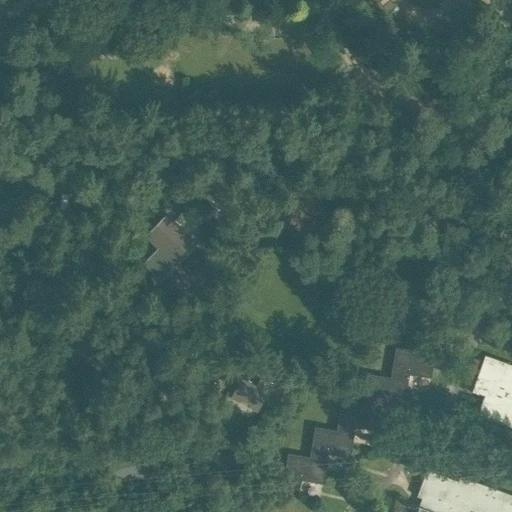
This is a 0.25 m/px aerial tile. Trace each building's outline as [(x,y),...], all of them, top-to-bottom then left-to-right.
[(167,214),(144,237),(159,252),(158,253),(173,269),(197,244),(167,214)] [(201,260),(184,277),(193,285),(210,269),(201,260)] [(172,280),(166,286),(172,292),(178,286),(172,280)] [(23,299),(10,305),(16,317),(28,312),(23,299)] [(84,320),(57,347),(75,366),(103,338),(84,320)] [(417,351),(395,348),(390,378),(368,374),(363,405),(341,401),(336,431),(314,428),(309,458),(287,454),(282,482),(300,485),(300,481),(323,485),(328,455),(350,458),(355,428),(377,432),(382,401),(404,405),(409,375),(431,378),(435,351),(418,348),(417,351)] [(511,511),(511,365),(484,355),(471,393),(478,395),(478,394),(483,396),(476,416),(511,428),(511,495),(459,477),(457,482),(425,470),(416,497),(421,499),(415,511),(268,511),(255,496),(236,511),(511,511)] [(273,401),(279,389),(260,379),(257,386),(241,378),(230,399),(257,413),(265,397),(273,401)] [(150,447),(110,458),(117,484),(143,478),(143,481),(158,478),(150,447)]
